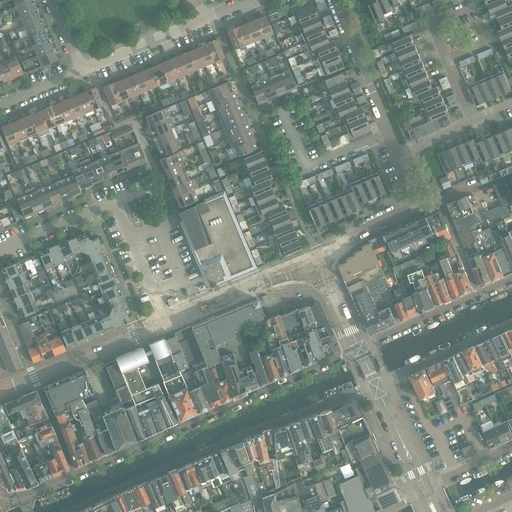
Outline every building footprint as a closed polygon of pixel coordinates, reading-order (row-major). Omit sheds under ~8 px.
[(36,9),(32,0),(30,0),(15,6),(8,9),(9,13),(12,12),(15,18),(36,9)] [(313,7),(309,0),(304,0),(289,7),(293,16),(313,7)] [(388,0),(377,0),(379,2),(385,17),(386,16),(395,13),(393,8),(392,8),(388,0)] [(398,0),(388,0),(392,8),(393,8),(401,5),(399,0),(398,0)] [(511,6),(510,5),(508,0),(498,0),(487,5),(491,14),(496,12),(495,12),(511,6)] [(379,2),(369,6),(377,25),(378,25),(388,21),(386,16),(385,17),(379,2)] [(326,8),(324,3),(317,6),(319,11),(326,8)] [(431,9),(429,4),(422,7),(424,12),(431,9)] [(511,15),(511,4),(510,5),(511,6),(495,12),(496,12),(499,21),(511,15)] [(317,16),(313,7),(293,16),(297,25),(317,16)] [(424,12),(422,7),(415,10),(417,15),(424,12)] [(40,19),(36,9),(15,18),(12,20),(13,23),(18,21),(19,23),(22,21),(24,26),(40,19)] [(511,15),(499,21),(503,29),(503,30),(511,25),(511,15)] [(273,34),(268,22),(266,16),(256,20),(264,38),(273,34)] [(320,25),(317,16),(297,25),(300,34),(320,25)] [(45,29),(40,19),(24,26),(16,29),(18,33),(19,32),(22,39),(28,36),(45,29)] [(264,38),(256,20),(247,24),(254,42),(264,38)] [(418,27),(416,22),(409,25),(411,30),(418,27)] [(254,42),(247,24),(237,28),(245,46),(254,42)] [(324,34),(320,25),(300,34),(304,42),(324,34)] [(411,30),(409,25),(402,28),(404,33),(411,30)] [(511,36),(511,25),(503,30),(503,29),(498,31),(502,40),(511,36)] [(245,46),(237,28),(237,27),(227,31),(235,50),(245,46)] [(49,39),(45,29),(28,36),(32,46),(49,39)] [(338,34),(335,29),(328,32),(330,38),(338,34)] [(401,35),(399,30),(391,33),(393,38),(401,35)] [(393,38),(391,33),(384,36),(387,41),(393,38)] [(312,49),(328,42),(324,34),(304,42),(308,51),(313,49),(312,49)] [(414,45),(411,36),(391,44),(395,53),(414,45)] [(511,46),(511,36),(502,40),(506,49),(511,46)] [(53,49),(49,39),(32,46),(25,50),(26,53),(31,51),(31,52),(34,51),(36,56),(53,49)] [(224,59),(217,41),(216,40),(207,44),(207,45),(215,63),(224,59)] [(336,49),(333,40),(332,40),(328,42),(312,49),(313,49),(316,58),(336,49)] [(215,63),(207,45),(198,49),(205,67),(215,63)] [(418,53),(414,45),(395,53),(399,62),(418,53)] [(58,60),(53,49),(36,56),(41,67),(58,60)] [(205,67),(198,49),(188,53),(196,71),(205,67)] [(320,67),(340,58),(336,49),(316,58),(320,67)] [(380,56),(377,49),(372,51),(375,58),(380,56)] [(494,54),(491,49),(484,52),(486,57),(494,54)] [(486,57),(484,52),(477,55),(479,60),(486,57)] [(196,71),(188,53),(179,57),(187,75),(196,71)] [(422,62),(418,53),(399,62),(403,70),(422,62)] [(23,75),(15,56),(6,60),(13,79),(23,75)] [(476,62),(473,56),(466,59),(469,65),(476,62)] [(187,75),(179,57),(170,61),(177,79),(187,75)] [(297,67),(293,57),(288,59),(292,69),(297,67)] [(344,68),(340,58),(320,67),(324,76),(344,68)] [(469,65),(466,59),(459,62),(462,68),(469,65)] [(13,79),(6,60),(0,62),(0,73),(4,83),(13,79)] [(385,67),(382,60),(377,63),(380,70),(385,67)] [(177,79),(170,61),(160,65),(168,83),(177,79)] [(426,71),(422,62),(403,70),(406,79),(426,71)] [(168,83),(160,65),(151,69),(159,87),(168,83)] [(301,75),(297,67),(292,69),(296,78),(301,75)] [(388,74),(385,67),(380,70),(383,77),(388,74)] [(159,87),(151,69),(141,73),(149,91),(159,87)] [(354,74),(352,69),(345,72),(347,77),(354,74)] [(296,88),(289,71),(279,75),(287,94),(290,93),(289,91),(296,88)] [(429,80),(426,71),(406,79),(410,88),(429,80)] [(511,91),(503,71),(494,75),(502,95),(511,91)] [(149,91),(141,73),(132,77),(140,95),(149,91)] [(345,83),(341,74),(321,82),(325,91),(345,83)] [(287,94),(279,75),(270,79),(277,96),(283,93),(284,95),(287,94)] [(502,95),(494,75),(485,79),(493,99),(502,95)] [(140,95),(132,77),(123,80),(130,99),(140,95)] [(393,85),(390,78),(384,80),(387,87),(393,85)] [(277,96),(270,79),(260,83),(268,102),(271,101),(270,99),(277,96)] [(493,99),(485,79),(476,83),(484,103),(493,99)] [(130,99),(123,80),(114,84),(121,103),(130,99)] [(433,89),(429,80),(410,88),(414,98),(419,96),(418,95),(433,89)] [(233,92),(229,82),(208,91),(212,100),(233,92)] [(360,87),(358,82),(350,85),(353,90),(360,87)] [(451,87),(449,82),(442,85),(444,90),(451,87)] [(268,102),(260,83),(251,87),(258,104),(265,101),(265,103),(268,102)] [(348,91),(345,83),(325,91),(328,100),(348,91)] [(484,103),(476,83),(467,87),(476,106),(484,103)] [(121,103),(114,84),(113,84),(104,88),(112,107),(121,103)] [(396,92),(393,85),(387,87),(390,94),(396,92)] [(362,92),(360,87),(353,90),(355,95),(362,92)] [(441,96),(438,87),(433,89),(418,95),(419,96),(422,104),(441,96)] [(103,106),(95,88),(86,92),(94,110),(103,106)] [(352,100),(348,91),(328,100),(332,109),(352,100)] [(94,110),(86,92),(76,96),(84,114),(94,110)] [(237,101),(233,92),(212,100),(216,110),(237,101)] [(456,100),(454,95),(447,98),(449,103),(456,100)] [(84,114),(76,96),(67,100),(75,118),(84,114)] [(366,101),(363,96),(357,99),(358,104),(366,101)] [(445,104),(441,96),(422,104),(426,113),(445,104)] [(197,107),(193,97),(187,100),(191,109),(197,107)] [(75,118),(67,100),(57,104),(65,122),(75,118)] [(352,100),(332,109),(336,118),(341,116),(340,116),(356,109),(352,100)] [(241,111),(237,101),(216,110),(220,119),(241,111)] [(65,122),(57,104),(48,108),(56,126),(65,122)] [(449,114),(445,104),(426,113),(430,122),(431,121),(436,119),(442,117),(447,115),(449,114)] [(201,116),(197,107),(191,109),(195,119),(201,116)] [(364,116),(360,107),(356,109),(340,116),(341,116),(344,125),(364,116)] [(56,126),(48,108),(39,112),(47,130),(56,126)] [(148,127),(171,118),(167,108),(144,118),(148,127)] [(241,111),(220,119),(218,120),(222,130),(245,120),(241,111)] [(47,130),(39,112),(30,116),(37,134),(47,130)] [(452,125),(447,115),(442,117),(446,127),(452,125)] [(37,134),(30,116),(20,120),(28,138),(37,134)] [(368,125),(364,116),(344,125),(348,134),(368,125)] [(446,127),(442,117),(436,119),(440,130),(446,127)] [(175,127),(171,118),(148,127),(152,137),(172,128),(175,127)] [(440,130),(436,119),(431,121),(435,132),(440,130)] [(28,138),(20,120),(11,124),(18,142),(28,138)] [(249,130),(245,120),(222,130),(226,140),(249,130)] [(435,132),(431,121),(430,122),(425,124),(429,134),(435,132)] [(197,129),(194,122),(188,125),(191,132),(197,129)] [(18,142),(11,124),(1,128),(9,146),(18,142)] [(324,131),(321,124),(316,126),(319,133),(324,131)] [(429,134),(425,124),(420,126),(424,137),(429,134)] [(372,135),(368,125),(348,134),(352,143),(372,135)] [(424,137),(420,126),(414,129),(418,139),(424,137)] [(176,138),(173,132),(172,128),(152,137),(156,146),(176,138)] [(418,139),(414,129),(408,131),(413,141),(418,139)] [(511,152),(511,132),(511,129),(502,133),(510,153),(511,152)] [(253,139),(249,130),(226,140),(230,149),(233,148),(253,139)] [(109,138),(108,136),(112,135),(111,132),(107,133),(101,136),(103,140),(109,138)] [(510,153),(502,133),(493,137),(501,157),(510,153)] [(213,145),(209,135),(203,138),(207,147),(213,145)] [(329,142),(326,135),(321,137),(324,144),(329,142)] [(501,157),(493,137),(484,140),(493,160),(501,157)] [(181,147),(180,145),(179,145),(176,138),(156,146),(161,156),(181,147)] [(257,149),(253,139),(233,148),(237,157),(257,149)] [(482,160),(475,144),(476,144),(474,140),(465,144),(473,163),(481,160),(482,160)] [(493,160),(484,140),(476,144),(475,144),(482,160),(481,160),(483,164),(493,160)] [(206,152),(202,142),(196,145),(200,154),(206,152)] [(332,149),(329,142),(324,144),(327,151),(332,149)] [(146,161),(139,143),(128,148),(136,165),(142,162),(143,165),(147,163),(146,161)] [(473,163),(465,144),(456,147),(464,167),(473,163)] [(46,156),(56,152),(53,146),(44,150),(46,156)] [(464,167),(456,147),(447,151),(455,171),(464,167)] [(136,165),(128,148),(119,152),(127,171),(130,170),(129,168),(136,165)] [(182,162),(187,160),(183,150),(161,160),(163,166),(161,167),(162,170),(182,162)] [(264,160),(261,151),(241,160),(244,169),(264,160)] [(455,171),(447,151),(438,155),(446,174),(455,171)] [(127,171),(119,152),(110,156),(117,173),(123,170),(124,172),(127,171)] [(210,161),(206,152),(200,154),(204,164),(210,161)] [(221,164),(217,154),(211,157),(215,166),(221,164)] [(369,159),(367,154),(359,157),(362,162),(369,159)] [(117,173),(110,156),(100,160),(109,179),(112,178),(111,175),(117,173)] [(362,162),(359,157),(353,160),(355,165),(362,162)] [(109,179),(100,160),(91,163),(98,181),(105,178),(106,180),(109,179)] [(268,169),(264,160),(244,169),(248,178),(268,169)] [(186,171),(182,162),(162,170),(163,173),(166,172),(168,178),(186,171)] [(351,167),(349,162),(342,165),(344,170),(351,167)] [(98,181),(91,163),(81,168),(90,187),(92,186),(91,184),(98,181)] [(344,170),(342,165),(335,168),(337,173),(344,170)] [(90,187),(81,168),(71,172),(73,176),(74,176),(80,189),(86,186),(87,188),(90,187)] [(225,175),(224,171),(222,168),(217,170),(220,177),(225,175)] [(272,178),(268,169),(248,178),(251,186),(252,186),(267,180),(272,178)] [(333,174),(331,169),(324,172),(326,177),(333,174)] [(509,174),(507,169),(500,172),(502,177),(509,174)] [(190,181),(186,171),(168,178),(171,185),(169,186),(170,189),(190,181)] [(326,177),(324,172),(317,175),(319,180),(326,177)] [(487,177),(485,172),(478,175),(480,180),(487,177)] [(386,193),(377,173),(368,177),(376,197),(386,193)] [(498,178),(496,173),(489,176),(491,181),(498,178)] [(74,176),(73,176),(64,180),(72,200),(75,198),(74,196),(82,193),(80,189),(74,176)] [(449,181),(447,176),(440,179),(442,184),(449,181)] [(316,182),(313,177),(306,180),(308,185),(316,182)] [(376,197),(368,177),(359,180),(367,201),(376,197)] [(489,182),(487,177),(480,180),(482,185),(489,182)] [(195,178),(190,181),(170,189),(171,192),(173,191),(176,197),(194,190),(199,188),(195,178)] [(511,212),(511,178),(493,186),(507,218),(511,216),(511,214),(511,212)] [(72,200),(64,180),(55,184),(62,201),(69,199),(70,201),(72,200)] [(222,190),(218,180),(212,182),(215,188),(216,192),(222,190)] [(271,189),(267,180),(252,186),(251,186),(247,188),(251,197),(271,189)] [(367,201),(359,180),(350,184),(352,189),(352,188),(359,204),(367,201)] [(62,201),(55,184),(45,188),(53,207),(56,206),(55,204),(62,201)] [(43,209),(36,192),(34,187),(25,191),(26,196),(34,216),(37,214),(36,212),(43,209)] [(53,207),(45,188),(36,192),(43,209),(50,206),(51,208),(53,207)] [(352,188),(352,189),(343,192),(351,212),(361,208),(359,204),(352,188)] [(275,198),(271,189),(251,197),(255,206),(275,198)] [(198,200),(194,190),(176,197),(179,204),(177,205),(178,208),(198,200)] [(351,212),(343,192),(334,196),(342,216),(351,212)] [(217,281),(217,283),(255,268),(224,193),(178,212),(183,222),(181,223),(204,278),(206,277),(217,281)] [(34,216),(26,196),(16,200),(24,217),(31,214),(32,217),(34,216)] [(237,203),(234,196),(229,198),(232,205),(237,203)] [(342,216),(334,196),(325,200),(333,220),(342,216)] [(474,212),(468,196),(447,205),(454,221),(474,212)] [(278,206),(275,198),(255,206),(259,215),(263,213),(278,206)] [(333,220),(325,200),(316,203),(324,224),(333,220)] [(240,210),(237,203),(232,205),(234,212),(240,210)] [(324,224),(316,203),(307,207),(315,227),(324,224)] [(286,213),(283,204),(278,206),(263,213),(267,222),(286,213)] [(437,208),(425,214),(426,215),(432,229),(436,228),(435,227),(446,223),(439,207),(437,208)] [(478,221),(474,212),(454,221),(457,229),(478,221)] [(290,222),(286,213),(267,222),(270,231),(290,222)] [(244,221),(241,214),(236,216),(239,223),(244,221)] [(419,217),(417,218),(426,237),(426,238),(434,234),(434,233),(432,229),(426,215),(419,218),(419,217)] [(415,220),(409,222),(418,242),(426,238),(426,237),(417,218),(414,219),(415,220)] [(511,236),(506,223),(505,220),(496,224),(497,225),(511,261),(511,236)] [(247,228),(244,221),(239,223),(242,230),(247,228)] [(478,221),(457,229),(460,237),(472,232),(481,228),(478,221)] [(294,231),(290,222),(270,231),(274,240),(294,231)] [(403,224),(400,225),(409,245),(410,246),(418,242),(409,222),(403,225),(403,224)] [(446,223),(435,227),(436,228),(439,236),(449,232),(446,223)] [(398,227),(392,230),(401,249),(410,246),(409,245),(400,225),(398,226),(398,227)] [(494,251),(505,276),(511,272),(511,261),(497,225),(482,231),(481,228),(472,232),(473,235),(476,241),(482,255),(484,254),(484,256),(494,251)] [(386,232),(384,233),(384,234),(392,253),(393,253),(401,249),(392,230),(387,233),(386,232)] [(298,240),(294,231),(274,240),(278,249),(298,240)] [(252,239),(249,232),(244,234),(246,241),(252,239)] [(439,236),(438,236),(440,242),(441,243),(452,238),(449,232),(439,236)] [(460,237),(464,247),(470,244),(476,241),(473,235),(472,232),(460,237)] [(105,255),(98,238),(92,240),(88,239),(85,233),(68,240),(74,254),(82,251),(89,254),(91,261),(105,255)] [(347,261),(338,265),(350,292),(367,285),(385,277),(372,246),(384,241),(381,235),(369,241),(370,243),(362,247),(363,249),(354,253),(355,255),(346,259),(347,261)] [(452,238),(441,243),(446,255),(447,258),(458,253),(452,238)] [(255,245),(252,239),(246,241),(249,248),(255,245)] [(74,254),(68,240),(58,244),(65,261),(75,257),(74,254)] [(302,250),(298,240),(278,249),(282,258),(302,250)] [(65,261),(58,244),(48,248),(55,265),(65,261)] [(464,247),(463,247),(465,252),(466,252),(472,250),(470,244),(464,247)] [(55,265),(48,248),(38,252),(45,269),(55,265)] [(259,256),(256,249),(251,252),(254,259),(259,256)] [(505,276),(494,251),(484,256),(484,254),(482,255),(493,281),(505,276)] [(446,255),(439,258),(446,276),(449,275),(450,279),(446,280),(453,299),(462,295),(454,275),(454,274),(451,266),(457,264),(456,263),(461,261),(458,253),(447,258),(446,255)] [(110,266),(105,255),(91,261),(89,262),(94,273),(110,266)] [(493,281),(482,255),(475,257),(486,284),(493,281)] [(262,263),(259,256),(254,259),(257,266),(262,263)] [(486,284),(475,257),(469,260),(472,269),(473,269),(480,287),(486,284)] [(435,307),(429,291),(430,290),(428,285),(425,276),(423,269),(418,258),(402,264),(405,269),(415,265),(418,271),(408,274),(411,282),(414,281),(418,291),(413,292),(415,297),(414,297),(420,313),(435,307)] [(460,272),(454,275),(462,295),(473,290),(463,267),(461,261),(456,263),(457,264),(460,272)] [(22,273),(18,263),(1,270),(6,280),(22,273)] [(405,269),(402,264),(393,268),(395,273),(405,269)] [(114,276),(110,266),(94,273),(97,283),(114,276)] [(26,282),(22,273),(6,280),(10,289),(26,282)] [(444,303),(433,274),(433,273),(425,276),(428,285),(432,284),(433,287),(432,288),(431,290),(436,306),(444,303)] [(451,299),(445,282),(442,284),(437,273),(433,274),(444,303),(451,299)] [(118,285),(114,276),(97,283),(101,292),(118,285)] [(367,285),(350,292),(361,316),(361,315),(367,328),(370,335),(372,334),(374,334),(397,324),(390,307),(378,312),(376,309),(377,308),(373,298),(390,290),(386,277),(385,277),(367,285)] [(30,292),(26,282),(10,289),(13,298),(30,292)] [(418,314),(412,296),(408,297),(405,289),(403,283),(399,285),(400,288),(402,293),(410,318),(418,314)] [(122,295),(118,285),(101,292),(105,302),(108,301),(122,295)] [(410,318),(402,293),(400,288),(395,290),(396,295),(399,303),(396,304),(402,321),(410,318)] [(34,301),(30,292),(13,298),(17,308),(34,301)] [(124,325),(122,319),(123,315),(129,313),(122,295),(108,301),(111,309),(109,316),(101,319),(107,332),(124,325)] [(214,383),(221,402),(245,392),(257,386),(242,343),(236,326),(247,322),(263,315),(257,299),(191,327),(207,366),(208,369),(211,377),(217,376),(214,367),(220,364),(225,378),(214,383)] [(38,311),(34,301),(17,308),(21,318),(38,311)] [(300,310),(298,311),(306,335),(314,361),(332,353),(328,342),(329,341),(327,336),(326,337),(324,332),(330,330),(327,322),(317,302),(309,306),(308,305),(307,305),(308,306),(307,307),(300,310)] [(293,311),(279,316),(288,341),(295,339),(306,335),(298,311),(297,309),(293,311)] [(22,367),(0,313),(0,351),(9,373),(22,367)] [(265,319),(261,321),(267,339),(280,377),(282,376),(289,373),(302,367),(302,366),(296,347),(298,347),(295,339),(288,341),(279,316),(278,314),(265,319)] [(107,332),(101,319),(100,316),(90,320),(96,337),(107,332)] [(96,337),(90,320),(80,324),(86,341),(96,337)] [(38,346),(34,337),(28,321),(18,325),(28,350),(33,348),(38,346)] [(268,382),(253,339),(247,322),(236,326),(242,343),(257,386),(268,382)] [(86,341),(80,324),(70,328),(77,345),(86,341)] [(211,377),(208,369),(207,366),(191,327),(174,334),(175,335),(184,357),(183,357),(187,367),(191,365),(194,372),(200,385),(210,408),(221,402),(214,383),(211,377)] [(77,345),(70,328),(60,332),(67,349),(77,345)] [(65,350),(60,336),(52,339),(48,329),(44,330),(45,332),(48,341),(54,355),(65,350)] [(511,337),(509,331),(502,334),(511,355),(511,337)] [(54,355),(48,341),(45,332),(34,337),(38,346),(43,359),(54,355)] [(511,355),(502,334),(493,338),(504,363),(509,361),(511,367),(511,355)] [(200,385),(194,372),(191,365),(187,367),(183,357),(184,357),(175,335),(174,336),(175,336),(165,340),(165,339),(164,340),(187,387),(198,413),(210,408),(200,385)] [(306,335),(295,339),(298,347),(304,366),(314,361),(306,335)] [(162,381),(168,396),(187,387),(164,340),(163,338),(148,344),(154,359),(156,358),(165,380),(162,381)] [(499,362),(503,371),(507,369),(504,363),(493,338),(484,342),(493,365),(499,362)] [(267,355),(261,357),(270,381),(280,377),(267,339),(262,341),(267,355)] [(492,371),(493,374),(496,372),(495,369),(493,365),(484,342),(475,346),(474,346),(484,369),(489,367),(491,372),(492,371)] [(43,359),(38,346),(33,348),(38,361),(43,359)] [(484,369),(474,346),(463,352),(462,352),(473,375),(484,369)] [(131,398),(134,405),(154,397),(162,393),(158,383),(143,389),(134,367),(148,362),(142,347),(115,358),(116,360),(126,385),(131,398)] [(38,361),(33,348),(28,350),(33,363),(38,361)] [(473,375),(462,352),(454,355),(454,356),(467,384),(470,383),(468,377),(473,375)] [(467,384),(454,356),(444,360),(464,404),(469,402),(474,399),(473,396),(467,384)] [(134,405),(131,398),(126,385),(116,360),(104,364),(114,387),(122,405),(136,440),(146,436),(138,415),(134,405)] [(464,404),(444,360),(436,364),(448,392),(450,396),(455,408),(464,404)] [(440,385),(446,398),(450,396),(448,392),(436,364),(426,368),(435,387),(440,385)] [(436,392),(425,369),(410,377),(421,399),(436,392)] [(65,403),(93,392),(84,371),(44,387),(55,414),(67,409),(65,403)] [(198,413),(187,387),(168,396),(179,419),(180,421),(198,413)] [(497,398),(510,392),(508,388),(494,393),(495,395),(497,398)] [(8,414),(25,407),(40,401),(36,391),(21,397),(20,397),(19,397),(19,398),(13,401),(13,400),(11,400),(12,401),(4,404),(8,414)] [(155,399),(166,427),(176,422),(162,393),(154,397),(155,399)] [(497,400),(497,398),(495,395),(483,400),(485,405),(497,400)] [(436,403),(441,414),(455,408),(450,396),(446,398),(442,400),(442,401),(436,403)] [(82,438),(91,461),(96,459),(104,455),(95,433),(82,399),(68,404),(71,413),(76,411),(79,420),(81,426),(83,425),(87,436),(82,438)] [(166,427),(155,399),(145,403),(148,410),(156,431),(166,427)] [(485,405),(483,400),(473,404),(476,410),(485,405)] [(40,401),(25,407),(28,413),(24,415),(25,418),(44,409),(40,401)] [(355,402),(331,412),(339,432),(340,434),(341,437),(344,446),(354,441),(370,434),(355,402)] [(0,424),(8,421),(2,405),(0,405),(0,424)] [(136,440),(122,405),(101,414),(107,429),(115,450),(136,440)] [(29,426),(47,417),(44,409),(25,418),(29,426)] [(156,431),(148,410),(138,415),(146,436),(156,431)] [(319,414),(320,415),(328,436),(330,442),(341,437),(340,434),(339,432),(331,412),(331,411),(330,410),(319,414)] [(77,444),(75,438),(66,412),(56,416),(74,468),(89,462),(82,443),(77,444)] [(319,414),(308,418),(309,419),(315,435),(322,453),(333,449),(330,442),(328,436),(320,415),(319,414)] [(47,417),(29,426),(25,428),(28,436),(29,435),(51,426),(47,417)] [(308,418),(298,422),(298,423),(304,438),(304,439),(306,444),(311,442),(309,437),(315,435),(309,419),(308,418)] [(481,427),(491,449),(503,443),(494,424),(493,421),(491,421),(482,425),(481,427)] [(511,438),(511,432),(507,421),(501,424),(500,421),(494,424),(503,443),(511,438)] [(298,422),(284,427),(293,454),(297,453),(301,464),(312,460),(306,444),(302,445),(300,440),(304,438),(298,423),(298,422)] [(51,426),(29,435),(33,444),(38,442),(40,447),(44,445),(42,439),(55,434),(51,426)] [(284,427),(273,431),(275,446),(275,448),(276,460),(293,454),(284,427)] [(107,429),(97,432),(105,454),(115,450),(107,429)] [(272,429),(262,432),(262,433),(263,434),(266,450),(267,450),(275,448),(275,446),(273,431),(272,429)] [(30,468),(17,440),(13,433),(2,438),(26,488),(37,483),(30,468)] [(263,434),(252,438),(252,439),(258,460),(260,468),(267,466),(268,470),(274,469),(274,461),(274,458),(269,459),(266,450),(263,434)] [(354,441),(344,446),(349,456),(351,460),(352,462),(377,450),(370,434),(354,441)] [(0,436),(0,453),(17,489),(24,488),(0,436)] [(47,440),(48,443),(54,457),(61,473),(69,470),(56,436),(47,440)] [(252,438),(242,442),(243,443),(249,462),(258,460),(252,439),(252,438)] [(33,467),(39,482),(52,477),(46,461),(45,460),(40,447),(38,442),(33,444),(37,454),(36,454),(38,461),(39,461),(39,462),(40,464),(33,467)] [(242,442),(229,448),(236,467),(237,467),(239,473),(241,478),(254,474),(249,462),(243,443),(242,442)] [(61,473),(54,457),(48,443),(44,445),(40,447),(45,460),(46,461),(52,477),(61,473)] [(475,455),(470,445),(470,446),(462,449),(461,449),(466,459),(467,459),(466,459),(474,455),(475,456),(475,455)] [(222,451),(219,452),(231,481),(240,503),(241,505),(250,501),(241,479),(241,478),(239,473),(237,467),(236,467),(229,448),(223,451),(222,451)] [(377,450),(352,462),(353,463),(359,461),(361,466),(355,469),(358,475),(369,499),(371,503),(373,502),(377,510),(381,508),(400,500),(377,450)] [(219,452),(211,456),(220,478),(222,485),(223,484),(231,481),(219,452)] [(17,489),(0,453),(0,474),(6,486),(8,491),(17,489)] [(200,461),(193,464),(202,487),(211,483),(211,482),(220,478),(211,456),(200,461)] [(325,470),(321,459),(313,463),(316,470),(314,471),(315,474),(325,470)] [(193,464),(184,468),(192,489),(194,494),(199,492),(204,502),(210,500),(206,489),(204,490),(202,487),(193,464)] [(184,468),(177,471),(191,502),(193,504),(197,502),(194,494),(192,489),(184,468)] [(177,471),(169,474),(178,495),(183,506),(191,502),(177,471)] [(169,474),(155,480),(165,503),(171,501),(176,511),(178,510),(179,511),(184,511),(186,511),(183,506),(178,495),(169,474)] [(219,511),(264,511),(262,498),(263,497),(261,494),(258,484),(257,484),(254,474),(241,478),(241,479),(250,501),(241,505),(240,503),(232,506),(226,508),(219,511)] [(358,475),(339,484),(345,500),(340,502),(343,511),(372,511),(374,511),(371,503),(369,499),(358,475)] [(265,493),(261,494),(263,497),(274,493),(278,511),(326,511),(323,502),(336,497),(337,496),(334,487),(331,479),(315,485),(305,488),(302,481),(302,480),(301,478),(301,477),(292,480),(280,487),(277,489),(276,489),(265,493)] [(155,480),(144,485),(152,503),(155,511),(156,511),(158,511),(173,511),(170,504),(165,506),(164,504),(165,503),(155,480)] [(144,485),(133,490),(140,508),(152,503),(144,485)] [(133,490),(121,495),(129,511),(128,511),(141,511),(140,508),(133,490)] [(278,511),(274,493),(263,497),(262,498),(264,511),(278,511)] [(121,495),(114,498),(121,511),(128,511),(129,511),(121,495)] [(104,502),(103,503),(107,511),(121,511),(114,498),(112,499),(104,502)] [(103,503),(92,508),(93,511),(107,511),(103,503)]
